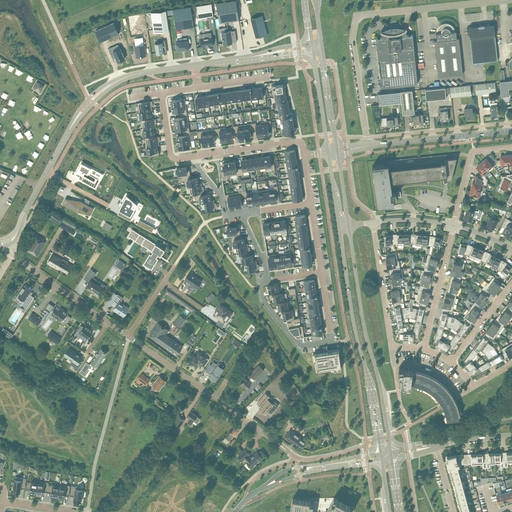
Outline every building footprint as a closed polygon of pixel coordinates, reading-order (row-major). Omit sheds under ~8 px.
[(236,0),(234,0),(217,3),(219,22),(239,19),(236,0)] [(212,4),(197,6),(197,10),(198,18),(213,16),(212,4)] [(191,7),(173,9),(176,29),(194,26),(191,11),(191,7)] [(169,30),(166,10),(151,12),(154,32),(169,30)] [(145,14),(129,17),(131,36),(148,34),(145,14)] [(262,15),(251,18),(253,28),(256,38),(267,35),(265,25),(262,15)] [(113,22),(95,30),(100,42),(119,33),(113,22)] [(436,33),(437,40),(457,38),(456,31),(455,31),(454,29),(453,27),(451,25),(449,24),(447,23),(444,24),(441,25),(439,28),(437,30),(437,33),(436,33)] [(469,27),(473,63),(497,60),(494,25),(469,27)] [(407,29),(406,28),(404,30),(401,32),(398,33),(395,33),(392,34),(389,34),(386,33),(384,32),(381,31),(382,32),(382,38),(376,38),(377,51),(378,51),(379,62),(378,62),(380,76),(381,88),(417,84),(414,47),(413,35),(406,35),(406,29),(407,29)] [(237,41),(235,30),(230,31),(230,30),(222,32),(224,44),(229,43),(229,42),(237,41)] [(94,32),(77,40),(82,52),(99,44),(94,32)] [(208,37),(200,38),(202,47),(213,45),(211,37),(211,33),(208,33),(208,37)] [(184,41),(176,42),(177,50),(181,50),(181,51),(185,50),(185,49),(189,49),(187,41),(187,38),(184,38),(184,41)] [(457,38),(437,40),(435,40),(438,77),(463,74),(459,38),(457,38)] [(165,41),(162,41),(162,42),(155,43),(156,54),(161,53),(161,52),(167,51),(165,41)] [(144,46),(135,47),(136,57),(146,56),(144,46)] [(113,47),(108,49),(112,57),(115,55),(118,61),(125,58),(123,55),(124,55),(122,51),(121,51),(120,48),(115,50),(113,47)] [(99,65),(104,63),(100,54),(94,57),(95,58),(88,61),(89,65),(90,68),(90,69),(91,68),(93,73),(101,69),(99,65)] [(511,80),(500,81),(501,96),(509,95),(509,89),(511,88),(511,80)] [(37,82),(33,88),(34,89),(34,88),(36,89),(35,90),(37,91),(38,90),(40,91),(39,92),(43,86),(42,86),(41,85),(39,84),(37,83),(37,82)] [(495,82),(475,84),(476,94),(496,92),(495,82)] [(470,85),(450,87),(451,97),(471,95),(470,85)] [(446,98),(445,87),(425,89),(426,95),(426,100),(446,98)] [(415,113),(412,91),(412,90),(400,92),(401,103),(403,115),(415,113)] [(401,103),(400,92),(378,94),(379,105),(373,105),(373,106),(401,103)] [(172,106),(186,104),(185,98),(182,99),(182,98),(179,98),(179,99),(171,100),(172,106)] [(152,110),(151,101),(138,103),(139,112),(149,110),(149,111),(152,110)] [(497,103),(490,103),(490,106),(491,116),(498,115),(497,105),(497,103)] [(187,114),(186,104),(172,106),(172,108),(172,113),(180,111),(180,114),(187,114)] [(440,117),(441,121),(448,120),(447,107),(445,108),(445,110),(440,111),(440,114),(439,114),(439,117),(440,117)] [(472,108),(464,108),(465,118),(473,118),(472,108)] [(150,113),(149,111),(149,110),(139,112),(141,121),(142,121),(152,119),(151,113),(150,113)] [(188,123),(187,114),(180,114),(181,118),(174,119),(175,125),(188,123)] [(423,114),(413,115),(414,122),(416,122),(416,124),(424,123),(423,114)] [(380,119),(381,126),(391,125),(391,126),(394,126),(398,125),(398,124),(400,124),(399,117),(398,117),(398,116),(397,116),(393,116),(394,117),(390,117),(390,118),(380,119)] [(154,119),(152,119),(142,121),(143,130),(153,128),(156,128),(154,119)] [(261,122),(261,124),(262,124),(263,135),(269,134),(268,127),(272,127),(271,121),(261,122)] [(190,132),(188,123),(175,125),(176,131),(183,130),(183,133),(190,132)] [(253,130),(252,123),(243,125),(245,138),(246,138),(245,138),(251,137),(250,130),(253,130)] [(262,124),(261,124),(256,125),(256,123),(252,123),(253,130),(256,129),(257,136),(263,135),(262,124)] [(245,138),(243,125),(234,126),(235,132),(238,132),(239,139),(242,139),(242,138),(245,138)] [(235,132),(234,126),(231,126),(231,128),(225,128),(227,141),(233,140),(232,133),(235,132)] [(225,128),(225,127),(216,129),(217,135),(220,135),(221,142),(227,141),(225,128)] [(294,133),(293,127),(284,129),(284,128),(281,129),(283,136),(289,135),(289,134),(294,133)] [(153,131),(153,128),(143,130),(144,135),(146,135),(146,138),(155,137),(154,130),(153,131)] [(217,135),(216,129),(207,130),(209,144),(209,143),(215,142),(214,135),(217,135)] [(209,144),(207,130),(198,131),(199,138),(202,137),(203,145),(206,144),(209,143),(209,144)] [(191,141),(190,132),(183,133),(184,136),(176,137),(177,141),(177,142),(177,141),(178,143),(191,141)] [(158,136),(155,137),(146,138),(145,138),(147,147),(157,146),(159,145),(158,136)] [(192,147),(191,141),(178,143),(179,149),(186,148),(186,149),(190,148),(189,147),(192,147)] [(157,148),(157,146),(147,147),(148,156),(159,155),(158,148),(157,148)] [(447,180),(451,180),(457,157),(445,158),(445,154),(447,154),(382,161),(384,161),(385,164),(372,166),(379,208),(391,206),(391,205),(394,205),(393,197),(395,197),(399,196),(398,191),(396,192),(392,192),(391,184),(443,179),(443,176),(446,175),(447,180)] [(508,165),(507,155),(503,155),(503,156),(500,156),(501,163),(496,163),(499,171),(504,169),(504,165),(508,165)] [(270,156),(264,157),(265,168),(265,169),(271,168),(271,170),(275,170),(274,163),(271,164),(270,156)] [(249,172),(247,159),(241,160),(242,168),(239,169),(240,175),(244,175),(243,172),(249,172)] [(483,160),(481,162),(487,170),(488,170),(492,166),(488,161),(486,159),(484,160),(483,160)] [(240,175),(239,169),(236,169),(235,161),(232,161),(232,162),(229,162),(231,175),(236,175),(237,176),(240,175)] [(81,162),(74,175),(78,177),(78,179),(89,185),(91,180),(83,175),(85,172),(93,176),(96,178),(91,186),(96,189),(103,174),(81,162)] [(231,175),(229,162),(223,163),(224,170),(224,171),(221,171),(222,177),(231,175)] [(484,172),(487,170),(481,162),(478,164),(478,165),(476,167),(483,175),(480,178),(486,182),(488,180),(485,176),(487,175),(484,172)] [(190,176),(189,169),(187,170),(186,167),(176,168),(178,178),(181,177),(190,176)] [(501,187),(500,187),(502,188),(502,187),(507,190),(507,189),(510,190),(511,184),(511,182),(511,178),(511,173),(501,175),(500,177),(504,179),(500,186),(501,187)] [(191,179),(190,176),(181,177),(182,181),(185,180),(186,186),(189,185),(198,184),(198,183),(197,178),(191,179)] [(486,182),(480,178),(476,176),(474,182),(473,182),(472,184),(471,184),(470,188),(483,191),(484,185),(485,185),(486,182)] [(201,183),(198,183),(198,184),(189,185),(190,194),(194,194),(194,193),(203,192),(201,183)] [(274,190),(269,190),(270,201),(276,201),(275,193),(278,192),(277,186),(274,186),(274,190)] [(483,191),(470,188),(470,191),(470,194),(475,195),(474,198),(480,200),(483,191)] [(252,193),(252,192),(246,193),(246,190),(242,191),(243,197),(246,197),(248,205),(254,204),(252,193)] [(243,197),(242,191),(239,191),(239,192),(234,193),(236,207),(239,206),(239,207),(242,206),(240,198),(243,197)] [(203,195),(203,192),(194,193),(194,194),(194,197),(197,197),(198,202),(202,201),(210,200),(210,194),(203,195)] [(236,207),(234,193),(224,195),(225,200),(228,200),(228,201),(230,208),(235,207),(236,207)] [(119,210),(117,214),(126,219),(127,217),(131,220),(135,213),(133,212),(138,204),(127,194),(118,210),(119,210)] [(65,198),(62,204),(75,211),(77,207),(84,211),(86,213),(90,214),(94,208),(80,201),(77,200),(76,202),(71,199),(65,198)] [(214,199),(210,200),(202,201),(202,205),(205,205),(206,210),(209,209),(213,209),(215,208),(214,199)] [(474,211),(467,209),(466,212),(465,211),(464,214),(465,214),(464,217),(466,218),(465,218),(468,219),(469,219),(472,220),(473,216),(476,217),(476,218),(480,219),(480,220),(483,211),(479,209),(478,211),(474,210),(474,211)] [(489,221),(487,225),(488,226),(488,227),(490,228),(490,227),(494,228),(495,225),(498,227),(501,218),(496,216),(495,219),(490,217),(487,216),(486,220),(489,221)] [(506,227),(503,233),(510,236),(511,235),(511,234),(511,226),(511,225),(511,223),(511,221),(506,218),(502,225),(506,227)] [(139,220),(137,224),(152,232),(154,228),(153,228),(153,227),(139,220)] [(228,238),(231,237),(240,235),(240,229),(237,230),(237,227),(236,227),(231,227),(227,228),(228,238)] [(132,229),(127,236),(136,241),(136,240),(142,243),(141,244),(151,251),(142,265),(149,270),(150,267),(152,268),(158,258),(157,257),(158,255),(161,256),(165,250),(132,229)] [(403,244),(403,233),(397,234),(394,234),(394,244),(403,244)] [(412,244),(413,234),(409,234),(409,233),(403,233),(403,244),(412,244)] [(26,250),(37,256),(45,242),(42,240),(43,238),(35,234),(26,250)] [(394,244),(394,234),(390,234),(386,235),(384,235),(384,237),(385,245),(386,245),(394,244)] [(421,245),(423,234),(416,234),(413,234),(412,244),(421,245)] [(430,246),(432,236),(429,235),(423,234),(421,245),(430,246)] [(241,239),(240,235),(231,237),(233,246),(235,246),(235,245),(244,244),(243,238),(241,239)] [(435,236),(432,236),(430,246),(438,248),(439,248),(441,240),(441,238),(439,238),(440,237),(436,236),(435,236)] [(466,254),(470,245),(466,244),(462,242),(462,243),(460,242),(460,244),(458,252),(466,254)] [(248,243),(244,244),(235,245),(235,246),(237,254),(240,254),(249,252),(248,243)] [(475,258),(479,248),(473,246),(470,245),(466,254),(475,258)] [(483,261),(488,252),(484,251),(484,250),(479,248),(475,258),(483,261)] [(250,256),(249,252),(240,254),(241,263),(244,262),(253,261),(252,255),(250,256)] [(386,254),(386,257),(387,262),(397,261),(396,252),(386,254)] [(491,265),(496,256),(491,253),(488,252),(483,261),(491,265)] [(50,259),(47,263),(58,269),(59,268),(68,273),(70,269),(72,265),(68,263),(68,261),(63,258),(63,259),(62,259),(52,254),(50,259)] [(275,266),(274,254),(267,255),(268,262),(269,261),(270,267),(275,266)] [(436,264),(437,259),(438,256),(428,254),(427,257),(423,257),(422,261),(426,262),(436,264)] [(501,259),(496,256),(491,265),(499,270),(504,261),(501,259)] [(119,260),(116,264),(123,269),(126,264),(119,260)] [(256,260),(253,261),(244,262),(244,266),(248,266),(248,271),(258,270),(256,260)] [(465,263),(464,262),(455,260),(453,268),(463,271),(465,263)] [(399,261),(397,261),(387,262),(388,271),(399,269),(400,269),(399,261)] [(507,263),(504,261),(499,270),(505,275),(506,275),(511,269),(511,266),(510,266),(511,266),(507,263)] [(434,273),(436,264),(426,262),(424,270),(434,273)] [(461,279),(463,271),(453,268),(451,276),(461,279)] [(91,281),(87,287),(92,290),(92,291),(92,292),(94,294),(94,293),(99,296),(104,289),(98,284),(100,282),(93,278),(96,273),(91,269),(84,279),(86,280),(87,279),(91,281)] [(403,277),(402,273),(399,273),(399,269),(388,271),(390,279),(400,277),(403,277)] [(432,281),(434,273),(424,270),(422,270),(420,278),(422,278),(432,281)] [(190,271),(185,280),(191,284),(188,288),(194,292),(197,287),(196,287),(200,280),(193,276),(194,275),(193,275),(194,274),(190,271)] [(459,287),(461,279),(451,276),(448,285),(459,287)] [(502,282),(497,279),(493,276),(488,283),(487,282),(497,289),(502,282)] [(401,286),(400,277),(390,279),(391,287),(401,286)] [(430,289),(432,281),(422,278),(420,287),(430,289)] [(492,296),(497,289),(487,282),(482,289),(492,296)] [(27,308),(34,297),(31,295),(32,294),(30,293),(33,288),(26,284),(24,287),(23,287),(20,291),(20,292),(18,296),(18,297),(18,296),(21,298),(20,299),(21,300),(22,299),(24,300),(22,304),(27,308)] [(278,284),(273,285),(267,286),(267,287),(268,292),(272,292),(272,295),(280,294),(278,284)] [(456,295),(459,287),(448,285),(446,293),(456,295)] [(402,294),(401,286),(391,287),(392,296),(402,294)] [(428,297),(429,292),(430,289),(420,287),(418,295),(428,297)] [(487,303),(492,296),(482,289),(483,290),(478,297),(487,303)] [(113,292),(109,299),(110,299),(113,301),(111,304),(115,307),(114,309),(113,310),(121,315),(122,315),(123,316),(124,316),(125,314),(128,309),(128,308),(129,308),(120,302),(121,298),(116,295),(116,294),(113,292)] [(212,292),(205,298),(208,301),(215,296),(212,292)] [(283,293),(280,294),(272,295),(273,301),(276,300),(277,303),(285,302),(283,293)] [(454,304),(456,295),(446,293),(444,301),(454,304)] [(404,302),(402,294),(392,296),(393,304),(399,303),(404,302)] [(426,305),(428,297),(418,295),(416,303),(420,304),(426,305)] [(482,310),(487,303),(478,297),(473,303),(482,310)] [(288,301),(285,302),(277,303),(277,304),(278,309),(281,308),(282,311),(282,312),(289,311),(289,310),(288,301)] [(452,312),(454,304),(444,301),(442,309),(448,311),(452,312)] [(54,306),(49,303),(47,306),(43,312),(42,312),(40,314),(44,317),(48,312),(50,313),(53,315),(54,316),(56,317),(56,318),(57,318),(62,322),(62,321),(63,321),(63,322),(67,324),(67,323),(69,320),(72,317),(68,315),(68,316),(67,315),(68,313),(56,304),(54,306)] [(409,312),(410,307),(400,308),(399,303),(393,304),(395,314),(409,312)] [(477,316),(480,312),(482,310),(473,303),(468,310),(477,316)] [(217,310),(214,314),(219,318),(216,323),(222,327),(227,321),(225,320),(229,314),(225,311),(227,309),(220,304),(216,309),(217,310)] [(423,316),(426,305),(420,304),(419,309),(410,307),(409,312),(423,316)] [(511,314),(511,311),(505,307),(500,313),(508,320),(511,314)] [(447,316),(448,311),(442,309),(440,319),(454,323),(456,318),(447,316)] [(293,310),(289,310),(289,311),(282,312),(283,317),(286,317),(287,320),(291,320),(291,323),(295,322),(300,322),(300,318),(294,319),(293,310)] [(472,323),(477,316),(468,310),(463,317),(467,319),(472,323)] [(403,324),(402,319),(409,318),(409,312),(395,314),(397,325),(403,324)] [(421,326),(423,316),(409,312),(409,318),(416,320),(415,325),(421,326)] [(32,313),(28,319),(38,325),(41,320),(32,313)] [(508,320),(500,313),(495,320),(503,326),(508,320)] [(180,328),(186,319),(180,314),(173,323),(177,326),(180,328)] [(465,332),(472,323),(467,319),(464,324),(456,318),(454,323),(465,332)] [(451,328),(454,323),(440,319),(437,330),(443,331),(444,326),(451,328)] [(503,326),(495,320),(490,327),(498,333),(503,326)] [(171,340),(172,338),(168,336),(166,335),(169,330),(158,322),(149,336),(165,347),(170,340),(171,340)] [(295,327),(295,322),(291,323),(287,323),(288,327),(297,338),(292,332),(299,331),(300,338),(304,337),(302,326),(295,327)] [(459,340),(465,332),(454,323),(451,328),(457,332),(454,337),(459,340)] [(403,324),(397,325),(399,338),(402,339),(402,340),(408,340),(408,333),(404,333),(403,324)] [(93,331),(85,325),(84,327),(81,325),(75,334),(78,336),(78,335),(86,341),(93,331)] [(413,333),(408,333),(408,340),(414,340),(414,339),(418,339),(421,326),(415,325),(413,333)] [(322,333),(321,327),(311,328),(312,336),(317,335),(317,333),(322,333)] [(498,333),(490,327),(485,334),(490,337),(493,340),(498,333)] [(9,334),(2,329),(0,332),(10,339),(13,334),(10,332),(9,334)] [(443,331),(437,330),(434,343),(437,344),(437,345),(442,348),(445,342),(441,340),(443,331)] [(61,338),(54,333),(50,339),(57,344),(61,338)] [(486,341),(490,337),(485,334),(478,342),(490,351),(494,347),(486,341)] [(449,344),(445,342),(442,348),(447,350),(447,349),(451,351),(459,340),(454,337),(449,344)] [(177,355),(183,346),(172,338),(171,340),(170,340),(165,347),(177,355)] [(490,351),(478,342),(472,350),(477,354),(480,350),(486,354),(490,351)] [(506,358),(511,354),(511,350),(508,345),(501,349),(503,352),(506,358)] [(497,363),(506,358),(503,352),(499,355),(494,347),(490,351),(497,363)] [(81,364),(78,362),(80,360),(78,359),(80,356),(70,348),(65,356),(77,364),(74,368),(77,371),(81,364)] [(96,355),(95,356),(91,363),(92,364),(92,365),(91,366),(96,369),(97,367),(101,361),(102,362),(105,358),(104,357),(106,355),(105,355),(107,353),(105,351),(104,351),(101,349),(101,348),(98,353),(97,352),(96,355)] [(341,368),(339,350),(315,353),(316,361),(319,361),(320,368),(332,367),(333,369),(341,368)] [(471,361),(477,354),(472,350),(464,361),(470,368),(474,365),(471,361)] [(488,369),(497,363),(490,351),(486,354),(489,361),(485,363),(488,369)] [(203,367),(209,359),(203,356),(199,352),(197,355),(196,356),(195,355),(192,359),(191,361),(189,364),(191,365),(193,367),(195,368),(197,365),(200,367),(201,366),(203,367)] [(210,364),(205,371),(211,375),(209,378),(210,378),(215,381),(215,382),(224,369),(223,368),(224,367),(219,363),(216,368),(210,364)] [(476,375),(488,369),(485,363),(477,368),(474,365),(470,368),(476,375)] [(249,374),(252,377),(255,379),(264,370),(259,364),(249,374)] [(84,375),(88,369),(84,366),(83,366),(79,372),(84,375)] [(420,373),(415,372),(415,370),(413,370),(410,369),(404,368),(404,367),(399,367),(399,370),(400,370),(400,372),(399,372),(400,382),(399,385),(401,386),(401,387),(406,387),(406,385),(411,385),(411,383),(413,383),(413,384),(417,385),(421,386),(425,388),(429,390),(432,393),(435,395),(438,399),(441,402),(443,406),(444,409),(445,412),(446,416),(447,420),(459,419),(458,411),(457,408),(456,405),(455,402),(453,399),(451,396),(448,391),(445,388),(442,384),(438,381),(434,378),(429,376),(425,374),(420,373)] [(150,380),(142,373),(137,379),(138,379),(136,382),(140,384),(141,382),(146,385),(150,380)] [(252,377),(249,374),(244,379),(241,383),(246,389),(251,383),(248,381),(252,377)] [(160,375),(157,379),(152,385),(159,390),(166,381),(160,375)] [(266,394),(258,404),(264,408),(263,410),(267,414),(271,408),(273,410),(277,405),(271,400),(272,398),(266,394)] [(197,416),(191,411),(188,415),(188,417),(191,419),(188,422),(192,424),(194,421),(197,424),(198,423),(199,422),(200,421),(200,420),(201,419),(197,417),(197,416)] [(179,416),(170,428),(176,432),(185,420),(179,416)] [(206,440),(211,444),(221,433),(218,430),(221,427),(213,421),(206,432),(210,435),(206,440)] [(230,431),(227,435),(225,437),(229,440),(234,434),(235,435),(237,432),(240,428),(236,425),(231,432),(230,431)] [(290,429),(285,437),(300,449),(305,442),(299,437),(300,436),(290,429)] [(246,462),(252,468),(263,458),(257,452),(251,458),(248,455),(250,454),(245,449),(238,456),(242,461),(244,459),(247,462),(246,462)] [(210,457),(212,459),(218,453),(215,451),(210,457)] [(511,461),(511,451),(506,452),(506,453),(503,453),(504,467),(508,467),(507,462),(511,461)] [(504,467),(503,453),(500,453),(500,452),(494,453),(495,462),(500,462),(501,467),(504,467)] [(486,468),(486,454),(483,454),(483,453),(477,454),(477,463),(483,463),(483,468),(486,468)] [(495,462),(494,453),(489,453),(489,454),(486,454),(486,468),(490,468),(490,463),(495,462)] [(465,464),(465,455),(463,455),(463,454),(456,455),(455,454),(446,457),(448,464),(449,467),(457,465),(457,464),(459,464),(465,464)] [(477,463),(477,454),(471,454),(471,455),(468,455),(468,464),(477,463)] [(469,511),(457,465),(449,467),(460,511),(469,511)] [(21,487),(25,488),(26,479),(15,477),(14,483),(13,483),(12,487),(14,488),(13,491),(20,492),(21,487)] [(481,481),(478,481),(478,486),(487,483),(487,477),(480,478),(481,481)] [(36,494),(42,495),(43,490),(48,491),(49,484),(49,482),(38,480),(38,483),(36,494)] [(38,483),(27,481),(26,488),(31,488),(30,493),(31,493),(31,495),(35,495),(35,494),(36,494),(38,483)] [(53,484),(53,485),(49,484),(48,491),(52,492),(51,496),(52,497),(52,498),(56,498),(56,497),(58,497),(60,484),(59,484),(59,485),(53,484)] [(69,494),(70,485),(60,484),(58,497),(59,498),(59,499),(63,499),(63,498),(64,498),(65,494),(69,494)] [(83,487),(72,486),(70,495),(75,495),(74,501),(81,502),(81,498),(83,498),(83,493),(82,493),(83,487)] [(351,511),(353,508),(354,508),(334,497),(326,511),(312,511),(314,501),(292,498),(290,511),(351,511)]
